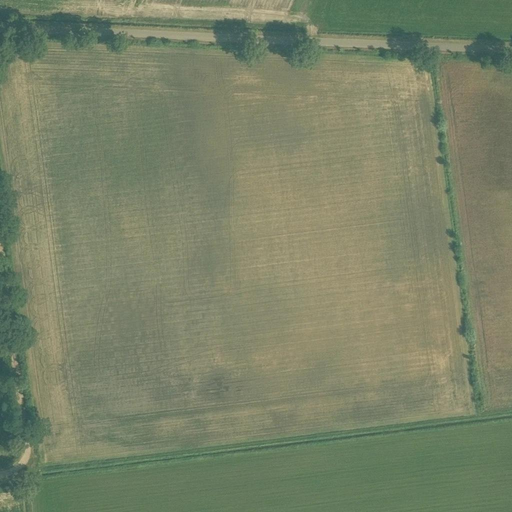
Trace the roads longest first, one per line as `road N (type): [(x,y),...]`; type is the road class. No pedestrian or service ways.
road 1 (unclassified): [(511,51),(0,32)]
road 2 (track): [(0,476),(25,473),(28,455),(0,230)]
